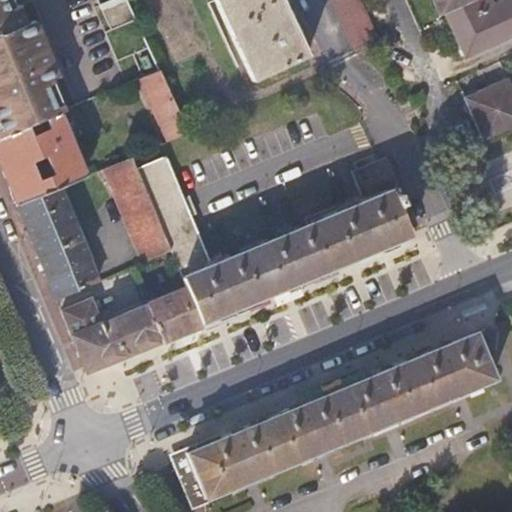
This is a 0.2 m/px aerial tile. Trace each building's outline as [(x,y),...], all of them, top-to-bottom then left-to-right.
[(0,0),(0,56),(2,56),(5,63),(6,63),(13,59),(10,53),(27,46),(6,0),(0,0)] [(126,0),(115,0),(103,4),(110,24),(133,16),(126,0)] [(246,82),(276,68),(300,57),(284,21),(273,0),(207,0),(215,16),(246,82)] [(325,0),(350,52),(374,41),(354,0),(325,0)] [(511,0),(507,0),(490,7),(486,0),(433,0),(439,13),(443,11),(465,56),(511,34),(511,0)] [(151,105),(167,141),(177,138),(188,133),(184,123),(159,70),(136,79),(148,106),(151,105)] [(488,140),(511,128),(511,80),(510,77),(468,97),(488,140)] [(83,177),(57,113),(45,117),(48,125),(30,133),(27,126),(0,136),(0,164),(2,168),(17,205),(60,187),(83,177)] [(150,141),(153,147),(160,145),(157,138),(150,141)] [(164,156),(135,169),(169,251),(183,286),(198,322),(215,315),(253,299),(285,286),(345,261),(387,244),(405,237),(386,193),(393,189),(380,158),(347,172),(359,203),(306,226),(257,246),(211,265),(164,156)] [(125,218),(144,262),(169,251),(135,169),(130,157),(122,160),(98,171),(101,179),(108,176),(112,185),(125,218)] [(89,257),(60,187),(17,205),(46,276),(89,257)] [(183,286),(146,301),(162,337),(198,322),(183,286)] [(118,355),(162,337),(146,301),(69,332),(73,339),(78,352),(84,349),(92,366),(118,355)] [(340,444),(490,382),(471,336),(455,342),(420,357),(376,375),(308,403),(175,458),(184,481),(179,483),(183,492),(190,508),(208,501),(207,498),(227,490),(268,473),(309,457),(340,444)] [(85,369),(92,366),(84,349),(78,352),(85,369)]
